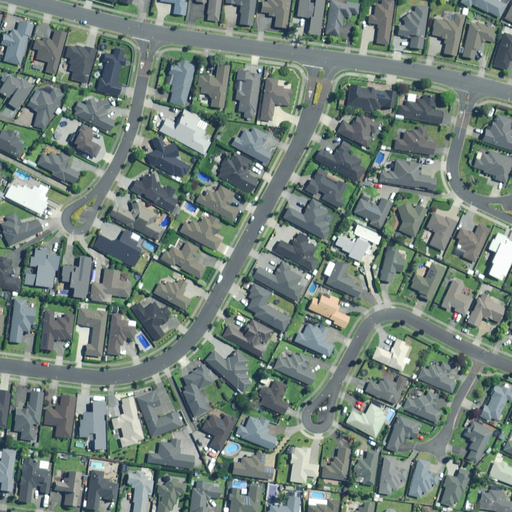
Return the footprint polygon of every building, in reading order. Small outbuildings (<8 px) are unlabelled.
[(158,0),(158,1),(172,3),(171,14),(183,16),(185,2),(182,2),(181,0),(158,0)] [(207,0),(207,3),(204,20),(216,22),(219,0),(195,0),(195,2),(205,3),(204,0),(207,0)] [(253,0),(223,0),(223,3),(239,5),(236,24),(250,26),(253,0)] [(265,0),(265,2),(259,1),(258,12),(267,13),(266,16),(273,17),(272,27),(285,28),(288,0),(265,0)] [(322,0),(312,0),(312,3),(306,3),(306,0),(294,0),(293,11),(295,11),(294,16),(307,18),(305,34),(318,35),(322,0)] [(357,5),(328,0),(323,34),(337,36),(339,26),(340,26),(342,17),(349,18),(350,14),(356,15),(357,5)] [(392,0),(388,0),(379,0),(379,5),(374,4),(372,16),(366,16),(365,23),(376,25),(374,43),(386,45),(392,0)] [(459,0),(458,3),(468,8),(469,5),(498,18),(505,4),(495,0),(459,0)] [(511,0),(503,19),(511,22),(511,0)] [(402,21),(402,26),(396,26),(395,35),(401,36),(401,37),(408,38),(407,48),(420,49),(426,7),(413,5),(412,12),(407,11),(400,17),(402,21)] [(429,35),(438,37),(438,38),(442,39),(441,44),(443,44),(441,54),(454,56),(463,15),(453,13),(451,23),(433,19),(429,35)] [(31,25),(17,21),(15,30),(10,28),(8,36),(1,34),(0,38),(0,44),(6,46),(2,61),(18,66),(26,36),(28,36),(31,25)] [(474,23),(474,24),(467,23),(460,57),(472,59),(474,50),(477,50),(479,44),(484,41),(492,43),(494,34),(491,33),(492,28),(483,26),(483,25),(474,23)] [(65,33),(52,30),(50,40),(41,37),(40,41),(34,40),(31,49),(37,51),(35,59),(45,62),(43,72),(53,75),(65,33)] [(511,38),(501,35),(491,66),(505,71),(508,62),(509,62),(511,53),(511,38)] [(94,50),(67,44),(64,57),(68,58),(67,62),(70,63),(68,69),(71,70),(69,79),(86,83),(94,50)] [(123,51),(112,48),(111,55),(102,53),(100,60),(104,61),(100,78),(98,78),(94,92),(117,97),(120,84),(115,83),(118,70),(121,71),(124,58),(121,57),(123,51)] [(180,108),(191,66),(174,61),(172,67),(165,65),(163,75),(172,77),(165,104),(180,108)] [(204,110),(218,112),(225,67),(210,65),(208,77),(195,75),(195,79),(192,78),(190,91),(194,91),(193,96),(206,98),(204,110)] [(245,65),(244,72),(235,71),(234,80),(240,80),(238,91),(234,90),(233,100),(238,100),(236,112),(242,113),(241,118),(253,119),(255,120),(263,67),(245,65)] [(17,81),(7,75),(0,86),(0,94),(8,99),(5,104),(16,111),(32,85),(20,78),(17,81)] [(279,79),(264,77),(259,121),(276,123),(277,108),(290,110),(292,92),(282,91),(283,87),(278,86),(279,79)] [(359,112),(371,114),(371,110),(379,112),(380,106),(392,109),(395,92),(384,90),(383,92),(348,85),(345,105),(359,108),(359,112)] [(61,94),(50,89),(46,96),(38,93),(35,100),(29,98),(25,107),(37,113),(31,125),(42,130),(48,118),(49,119),(61,94)] [(433,97),(421,96),(420,99),(414,98),(413,102),(404,101),(403,106),(396,105),(395,115),(401,116),(401,118),(439,124),(441,111),(431,110),(433,97)] [(83,104),(76,101),(69,114),(106,134),(113,121),(107,117),(105,111),(108,110),(105,97),(93,101),(92,97),(83,100),(85,106),(83,104)] [(160,120),(154,132),(198,156),(204,145),(197,141),(200,136),(190,131),(195,122),(180,114),(173,127),(160,120)] [(360,116),(359,118),(355,116),(350,126),(340,121),(334,132),(365,147),(369,138),(366,137),(369,132),(373,134),(377,124),(360,116)] [(497,116),(494,124),(490,123),(487,131),(482,129),(479,142),(511,151),(511,138),(507,137),(509,130),(507,130),(510,119),(497,116)] [(90,134),(91,131),(80,125),(77,130),(79,131),(73,143),(76,144),(74,148),(94,159),(100,147),(89,141),(92,135),(90,134)] [(426,128),(415,126),(414,132),(399,130),(398,139),(394,138),(392,149),(430,155),(432,143),(424,142),(426,128)] [(0,130),(0,149),(17,158),(23,146),(17,142),(18,139),(12,136),(14,132),(4,128),(3,132),(0,130)] [(224,149),(261,168),(267,156),(254,150),(261,136),(248,129),(244,136),(239,133),(235,142),(229,139),(224,149)] [(151,153),(142,156),(146,168),(178,183),(185,169),(169,160),(174,159),(169,145),(160,148),(157,139),(147,142),(151,153)] [(347,149),(338,144),(331,156),(317,148),(312,159),(355,183),(363,168),(357,165),(360,160),(345,152),(347,149)] [(488,149),(488,151),(477,148),(474,158),(471,167),(482,171),(481,172),(493,176),(492,179),(504,183),(511,159),(497,154),(498,152),(488,149)] [(69,166),(65,164),(68,158),(58,153),(56,156),(49,152),(46,157),(40,154),(35,164),(50,172),(49,175),(61,181),(62,180),(72,185),(78,174),(68,168),(69,166)] [(221,161),(212,177),(245,196),(254,182),(242,175),(247,165),(228,154),(224,162),(221,161)] [(420,164),(393,160),(391,173),(379,171),(377,182),(432,191),(434,177),(418,175),(420,164)] [(312,180),(309,179),(308,178),(302,189),(314,195),(316,191),(322,194),(320,199),(338,209),(342,202),(338,199),(345,186),(336,181),(333,185),(323,179),(326,174),(315,168),(311,176),(314,177),(312,180)] [(132,179),(126,190),(166,213),(171,203),(167,200),(171,193),(163,188),(161,192),(155,188),(156,186),(142,178),(132,179)] [(1,197),(35,214),(41,204),(32,200),(36,192),(28,188),(26,192),(14,186),(12,189),(6,186),(1,197)] [(194,195),(189,204),(228,225),(235,213),(224,207),(231,195),(216,186),(210,196),(203,191),(199,198),(194,195)] [(309,198),(306,205),(303,204),(301,208),(303,209),(301,215),(286,207),(280,218),(322,240),(327,230),(324,229),(327,224),(321,222),(326,213),(317,208),(319,204),(309,198)] [(390,203),(379,198),(375,206),(358,199),(351,213),(369,221),(367,224),(379,229),(390,203)] [(410,208),(408,200),(394,205),(400,223),(396,230),(412,238),(425,210),(413,205),(412,208),(410,208)] [(109,203),(102,217),(153,243),(159,233),(152,230),(157,220),(130,206),(127,212),(109,203)] [(442,218),(431,213),(424,228),(433,232),(427,245),(441,251),(454,222),(443,217),(442,218)] [(0,237),(5,248),(37,233),(31,220),(16,227),(10,216),(0,220),(0,237)] [(174,236),(209,253),(215,242),(209,239),(217,223),(204,216),(203,220),(198,218),(194,224),(187,220),(184,226),(180,224),(174,236)] [(379,236),(355,225),(351,234),(375,244),(379,236)] [(488,229),(476,225),(472,234),(458,228),(455,237),(457,238),(455,244),(458,245),(457,248),(463,251),(461,257),(474,263),(488,229)] [(94,237),(88,248),(127,270),(136,252),(130,249),(133,245),(125,240),(127,236),(119,232),(111,246),(94,237)] [(290,242),(291,243),(289,246),(278,240),(272,251),(310,272),(316,261),(310,257),(315,248),(303,242),(306,237),(297,232),(293,239),(292,238),(290,242)] [(485,274),(499,280),(501,276),(503,277),(511,256),(511,243),(503,239),(504,237),(496,233),(493,240),(491,239),(486,249),(494,252),(489,263),(490,263),(485,274)] [(352,243),(336,237),(333,245),(340,248),(339,250),(347,253),(346,256),(358,262),(366,244),(354,239),(352,243)] [(207,258),(181,244),(176,253),(167,249),(164,255),(161,253),(156,261),(195,281),(207,258)] [(52,271),(53,258),(45,258),(45,250),(29,249),(28,257),(23,256),(22,270),(30,271),(30,275),(18,274),(17,289),(46,291),(47,281),(52,271)] [(398,253),(385,249),(377,280),(389,283),(392,273),(394,274),(395,272),(399,273),(403,260),(396,258),(398,253)] [(82,301),(86,260),(72,259),(71,270),(57,269),(56,284),(63,285),(63,290),(67,291),(67,299),(82,301)] [(0,288),(13,290),(14,280),(6,279),(8,262),(0,260),(0,288)] [(347,266),(334,260),(323,284),(355,298),(360,288),(351,284),(352,281),(342,277),(347,266)] [(288,268),(278,263),(272,275),(255,267),(250,277),(295,302),(302,289),(295,285),(299,277),(287,270),(288,268)] [(407,287),(416,291),(415,293),(418,294),(417,296),(428,301),(443,269),(430,263),(422,279),(413,274),(407,287)] [(98,287),(87,286),(86,302),(98,304),(101,299),(124,301),(126,284),(115,283),(116,274),(100,272),(98,287)] [(458,280),(452,277),(438,306),(447,310),(449,306),(453,308),(451,311),(463,316),(471,299),(458,293),(463,283),(458,280)] [(169,288),(164,286),(162,290),(157,287),(151,297),(183,314),(189,304),(180,299),(186,288),(176,283),(174,288),(170,286),(169,288)] [(270,293),(251,283),(244,295),(250,298),(245,308),(254,313),(252,316),(281,332),(289,318),(264,304),(270,293)] [(310,297),(305,309),(327,318),(326,319),(332,322),(331,323),(342,329),(347,317),(336,312),(338,307),(334,305),(337,300),(320,292),(316,300),(310,297)] [(489,298),(478,293),(465,323),(476,327),(481,317),(496,324),(504,306),(489,300),(489,298)] [(25,300),(14,298),(8,342),(20,344),(22,331),(28,332),(30,325),(32,325),(34,308),(24,307),(25,300)] [(141,303),(132,310),(158,342),(166,335),(161,329),(169,322),(172,314),(168,309),(162,310),(156,303),(147,310),(141,303)] [(85,344),(84,355),(100,357),(106,313),(77,310),(76,324),(92,326),(89,345),(85,344)] [(53,312),(44,311),(38,349),(51,351),(53,338),(70,340),(74,315),(64,314),(63,319),(53,318),(53,312)] [(120,315),(111,314),(105,354),(118,356),(120,341),(125,342),(125,339),(133,340),(135,327),(127,326),(127,321),(120,320),(120,315)] [(247,318),(242,328),(240,333),(226,326),(220,337),(260,358),(265,349),(257,345),(259,341),(264,344),(271,331),(247,318)] [(326,336),(325,336),(328,329),(319,325),(317,329),(306,323),(300,335),(296,333),(292,341),(327,358),(332,346),(323,342),(326,336)] [(402,343),(394,339),(388,353),(375,347),(370,359),(400,372),(404,363),(401,362),(407,347),(401,345),(402,343)] [(223,361),(212,350),(203,361),(241,394),(250,384),(245,379),(247,377),(243,373),(247,369),(243,365),(246,361),(233,350),(227,356),(223,361)] [(281,354),(279,358),(277,357),(271,369),(308,386),(313,374),(303,369),(308,358),(291,351),(289,357),(281,354)] [(211,383),(203,363),(193,367),(194,369),(188,371),(189,373),(180,377),(184,387),(179,389),(190,418),(206,411),(202,400),(201,400),(197,389),(199,388),(211,383)] [(422,370),(420,368),(415,379),(449,394),(454,382),(444,378),(449,367),(441,363),(439,368),(435,366),(434,369),(425,365),(422,370)] [(405,379),(396,375),(393,382),(382,378),(381,381),(378,380),(376,385),(368,381),(363,392),(394,405),(405,379)] [(283,400),(280,398),(285,386),(269,379),(265,387),(263,386),(258,398),(260,399),(258,405),(282,415),(287,404),(282,402),(283,400)] [(511,395),(508,393),(509,391),(499,386),(498,388),(493,386),(483,406),(481,405),(476,416),(487,421),(488,418),(494,421),(505,400),(509,402),(511,395)] [(8,391),(0,390),(0,428),(4,429),(8,391)] [(158,406),(152,391),(134,397),(149,438),(179,427),(173,411),(156,418),(152,408),(158,406)] [(425,391),(422,397),(418,395),(417,398),(411,396),(409,399),(405,397),(400,409),(435,424),(440,412),(431,409),(434,402),(431,401),(434,395),(425,391)] [(25,402),(24,409),(14,408),(13,415),(12,431),(19,432),(18,440),(32,441),(33,430),(30,429),(30,425),(38,425),(41,393),(28,392),(27,402),(25,402)] [(73,397),(59,396),(58,406),(53,405),(53,410),(44,409),(42,425),(54,426),(53,437),(69,439),(73,397)] [(142,439),(131,397),(118,400),(123,416),(109,420),(112,430),(119,428),(122,438),(117,439),(120,448),(136,443),(136,441),(142,439)] [(102,402),(89,402),(89,412),(78,413),(79,420),(77,420),(77,438),(85,437),(85,441),(90,441),(90,450),(102,449),(102,415),(103,415),(102,402)] [(378,409),(369,404),(363,415),(360,413),(359,416),(349,411),(343,423),(373,438),(384,417),(381,415),(382,413),(378,410),(378,409)] [(235,421),(223,414),(220,420),(208,414),(200,430),(212,436),(207,446),(218,452),(235,421)] [(420,424),(397,416),(384,449),(395,453),(398,443),(401,444),(403,438),(407,439),(408,437),(414,439),(420,424)] [(257,420),(250,417),(248,423),(245,422),(243,428),(238,426),(233,436),(270,451),(275,438),(265,434),(267,429),(265,428),(267,422),(258,418),(257,420)] [(490,432),(469,421),(461,436),(471,440),(466,450),(468,451),(464,459),(474,464),(490,432)] [(179,454),(176,433),(152,443),(156,453),(147,452),(146,463),(191,469),(192,456),(179,454)] [(511,440),(511,443),(505,440),(501,451),(511,455),(511,440)] [(307,464),(308,449),(292,447),(291,454),(288,454),(287,463),(290,463),(288,482),(304,483),(305,476),(315,477),(316,465),(307,464)] [(331,457),(330,463),(322,462),(320,478),(344,481),(348,449),(336,448),(334,457),(331,457)] [(14,451),(0,449),(0,452),(0,490),(10,492),(11,479),(10,479),(14,451)] [(263,454),(254,453),(254,456),(248,456),(248,458),(239,457),(238,463),(231,462),(229,474),(270,480),(272,468),(261,466),(263,454)] [(376,454),(365,453),(364,460),(354,459),(353,464),(352,464),(351,472),(356,473),(355,477),(361,478),(360,485),(372,486),(376,454)] [(405,468),(393,467),(393,464),(394,458),(381,456),(381,463),(379,462),(376,493),(390,495),(390,489),(395,490),(396,485),(398,485),(399,480),(404,480),(405,468)] [(38,460),(22,459),(22,465),(19,464),(17,502),(29,503),(30,487),(38,488),(37,493),(47,493),(49,469),(37,469),(38,460)] [(425,493),(426,489),(429,490),(430,484),(434,486),(436,477),(431,475),(431,473),(425,472),(427,462),(415,459),(407,495),(418,498),(420,492),(425,493)] [(492,459),(486,476),(511,486),(511,468),(500,463),(500,462),(492,459)] [(102,472),(89,470),(83,509),(96,511),(97,499),(114,501),(117,484),(108,482),(108,480),(101,479),(102,472)] [(65,492),(63,506),(75,507),(79,473),(64,471),(63,483),(52,482),(51,491),(65,492)] [(460,493),(462,493),(465,483),(467,476),(455,472),(453,477),(445,475),(442,485),(444,486),(438,504),(451,507),(452,502),(457,503),(460,493)] [(139,475),(125,474),(124,483),(129,484),(129,488),(133,488),(130,511),(143,511),(145,495),(150,495),(152,474),(140,473),(139,475)] [(180,493),(183,493),(184,484),(176,483),(177,480),(170,479),(164,482),(164,486),(156,485),(155,496),(160,497),(159,502),(157,502),(155,511),(167,511),(169,511),(170,505),(173,505),(174,498),(174,497),(179,497),(180,493)] [(212,484),(192,481),(186,511),(205,511),(206,508),(204,507),(205,501),(210,498),(217,499),(219,487),(211,486),(212,484)] [(257,511),(259,488),(246,487),(246,496),(237,496),(237,488),(227,487),(226,500),(228,500),(226,511),(257,511)] [(485,490),(485,491),(480,490),(477,509),(499,511),(510,511),(511,502),(504,502),(505,493),(485,490)] [(295,511),(297,498),(286,497),(285,507),(266,505),(266,511),(295,511)] [(326,501),(305,499),(303,511),(335,511),(337,501),(326,500),(326,501)]
